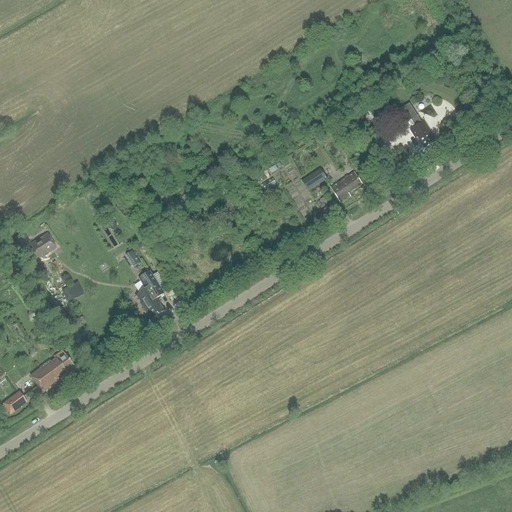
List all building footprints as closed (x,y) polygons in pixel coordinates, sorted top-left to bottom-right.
[(437,141),(424,122),(422,123),(410,104),(401,110),(403,113),(394,119),(400,128),(409,122),(413,129),(410,131),(415,138),(417,137),(425,149),(437,141)] [(353,116),(359,125),(369,118),(364,110),(353,116)] [(327,180),(321,169),(302,181),(309,192),(327,180)] [(349,194),(362,185),(354,173),(331,189),(341,204),(351,197),(349,194)] [(274,178),(265,184),(269,190),(278,184),(274,178)] [(22,249),(30,243),(22,232),(14,237),(22,249)] [(37,256),(39,259),(58,248),(48,233),(38,240),(36,237),(32,240),(33,242),(30,245),(33,249),(31,251),(35,258),(37,256)] [(126,256),(133,268),(140,264),(132,252),(126,256)] [(157,302),(160,300),(158,298),(163,295),(149,273),(141,278),(148,288),(135,297),(151,320),(163,312),(157,302)] [(77,283),(68,287),(74,300),(83,295),(77,283)] [(27,315),(27,316),(27,317),(28,317),(28,318),(28,319),(29,319),(29,320),(30,320),(31,320),(32,320),(33,320),(34,320),(35,320),(35,319),(36,319),(37,319),(37,318),(37,317),(37,316),(38,316),(38,315),(38,314),(37,314),(37,313),(37,312),(36,312),(36,311),(35,311),(34,311),(34,310),(33,310),(32,310),(31,310),(31,311),(30,311),(29,311),(29,312),(28,312),(28,313),(28,314),(27,314),(27,315)] [(60,375),(73,366),(62,352),(54,358),(55,360),(51,363),(50,362),(30,376),(43,394),(63,379),(60,375)] [(27,403),(19,392),(2,404),(10,416),(27,403)]
